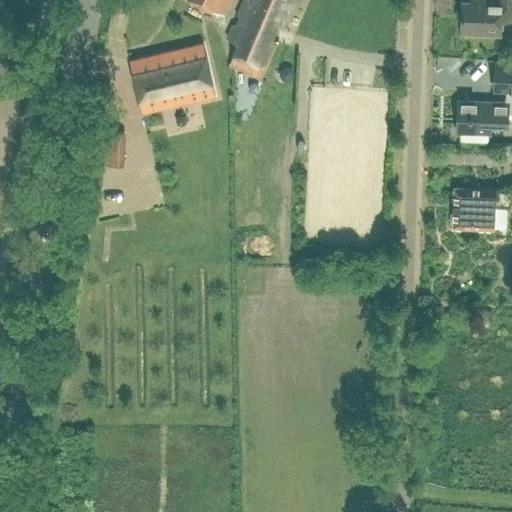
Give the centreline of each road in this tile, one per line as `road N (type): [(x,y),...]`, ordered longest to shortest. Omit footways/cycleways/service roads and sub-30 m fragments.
road 1 (tertiary): [(0,502),(89,0)]
road 2 (residential): [(402,492),(418,0)]
